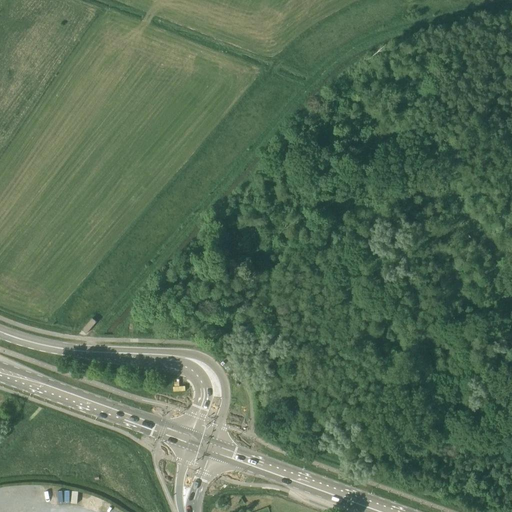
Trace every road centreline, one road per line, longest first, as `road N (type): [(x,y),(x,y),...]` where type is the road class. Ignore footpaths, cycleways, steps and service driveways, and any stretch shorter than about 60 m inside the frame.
road 1 (primary): [(190,439),(0,373)]
road 2 (primary): [(388,511),(212,446)]
road 3 (secondary): [(178,357),(72,351),(0,329)]
road 4 (secondary): [(212,446),(224,383),(215,368),(178,357)]
